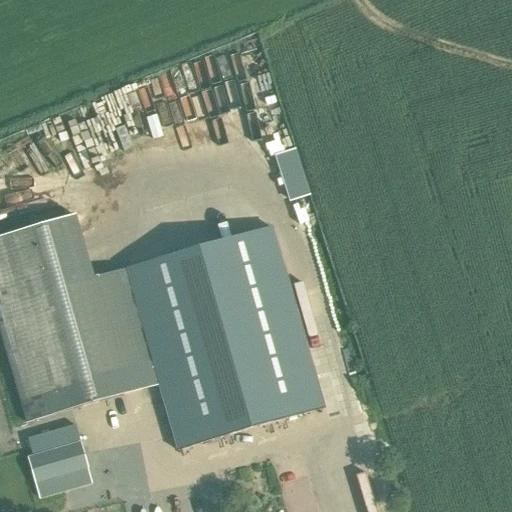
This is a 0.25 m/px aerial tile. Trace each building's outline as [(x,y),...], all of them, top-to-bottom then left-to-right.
[(119,125),(90,132),(92,142),(122,135),(119,125)] [(307,196),(293,151),(276,157),(290,201),(307,196)] [(76,217),(0,238),(0,328),(27,424),(160,386),(178,452),(326,410),(274,229),(94,280),(76,217)] [(145,401),(151,420),(162,416),(157,398),(145,401)] [(80,444),(28,459),(35,484),(87,470),(80,444)]
